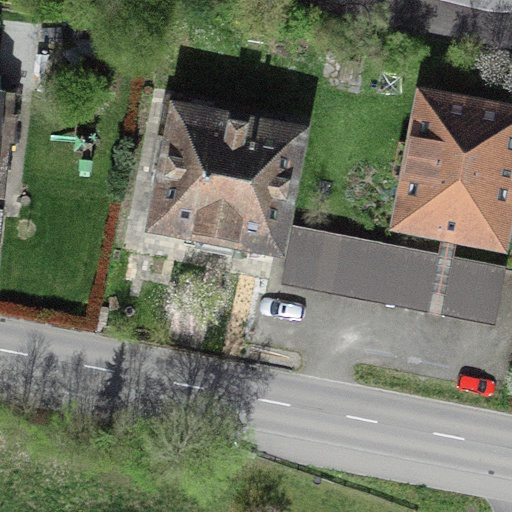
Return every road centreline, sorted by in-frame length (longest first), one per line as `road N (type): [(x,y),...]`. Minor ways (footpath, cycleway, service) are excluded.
road 1 (secondary): [(0,350),(511,448)]
road 2 (residential): [(366,0),(511,30)]
